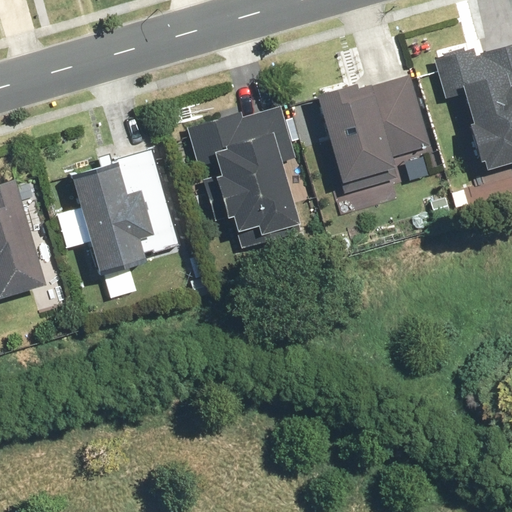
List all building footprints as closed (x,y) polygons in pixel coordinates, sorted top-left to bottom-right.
[(511,42),(472,54),(470,46),(439,55),(442,66),(473,173),(511,161),(511,42)] [(425,143),(408,76),(361,89),(360,83),(311,96),(337,193),(394,178),(388,154),(425,143)] [(251,225),(254,239),(294,229),(276,161),(293,156),(276,95),(181,121),(191,159),(209,154),(214,173),(209,174),(222,221),(228,218),(232,230),(251,225)] [(138,255),(172,245),(142,151),(49,181),(82,284),(141,265),(138,255)] [(0,293),(40,282),(9,178),(0,181),(0,293)]
